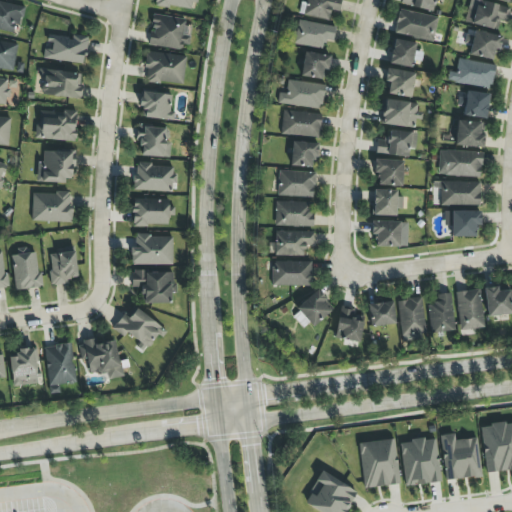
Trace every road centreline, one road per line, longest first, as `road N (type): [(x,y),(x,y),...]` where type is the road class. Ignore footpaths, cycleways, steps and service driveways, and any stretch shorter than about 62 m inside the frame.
road 1 (secondary): [(259,511),(237,248),(244,119),(264,0)]
road 2 (secondary): [(228,0),(208,151),(210,333)]
road 3 (residential): [(120,0),(100,197),(102,288),(94,303)]
road 4 (tertiary): [(511,359),(214,399)]
road 5 (tertiary): [(217,424),(511,385)]
road 6 (residential): [(352,273),(343,242),(349,137),(374,0)]
road 7 (tertiary): [(0,453),(217,424)]
road 8 (tertiary): [(214,399),(0,428)]
road 9 (residential): [(352,273),(511,253)]
